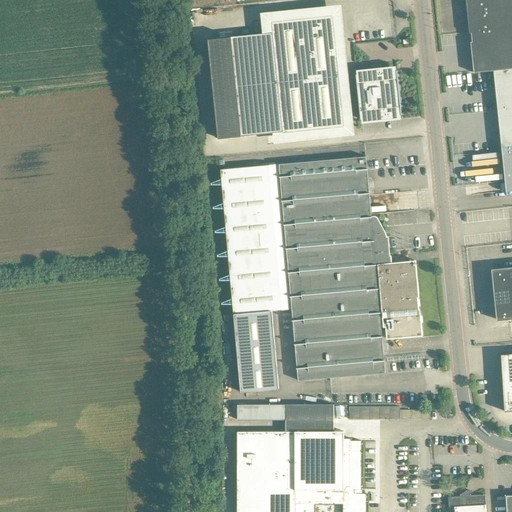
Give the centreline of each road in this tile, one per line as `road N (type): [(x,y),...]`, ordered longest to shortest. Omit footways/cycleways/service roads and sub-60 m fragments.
road 1 (track): [(157,0),(190,296),(190,511)]
road 2 (unclassified): [(421,0),(466,412),(488,438),(511,446)]
